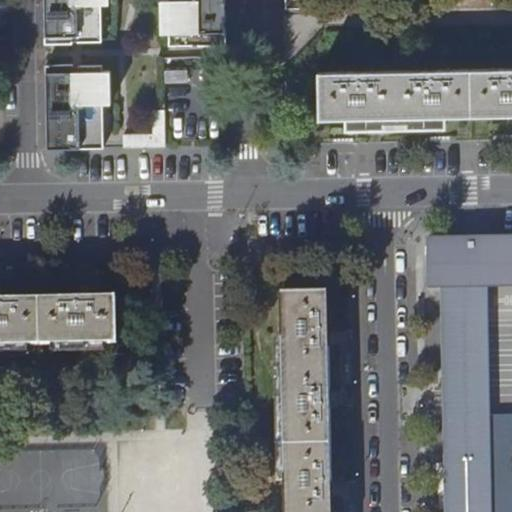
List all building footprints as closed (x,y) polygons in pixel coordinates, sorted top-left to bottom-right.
[(169,32),(168,0),(160,1),(160,32),(169,32)] [(224,0),(168,0),(169,32),(169,48),(225,47),(224,0)] [(285,0),(286,9),(308,8),(307,0),(285,0)] [(100,41),(100,4),(44,5),(44,42),(46,42),(100,41)] [(102,66),(46,67),(46,107),(103,107),(102,72),(102,66)] [(511,114),(511,68),(318,72),(319,117),(346,116),(347,131),(448,130),(448,115),(511,114)] [(111,71),(102,72),(103,107),(110,107),(111,71)] [(187,72),(165,72),(165,83),(187,83),(187,72)] [(103,148),(103,107),(46,107),(46,149),(103,148)] [(152,134),(143,135),(143,148),(164,148),(164,140),(164,111),(152,111),(152,134)] [(143,148),(143,135),(123,135),(124,148),(143,148)] [(449,316),(489,315),(489,290),(511,289),(511,239),(475,240),(434,241),(434,295),(449,294),(449,316)] [(330,511),(328,289),(282,290),(285,511),(330,511)] [(0,345),(115,344),(115,300),(0,300),(0,345)] [(449,316),(450,425),(491,424),(489,315),(449,316)] [(511,511),(511,423),(491,424),(450,425),(451,511),(511,511)]
